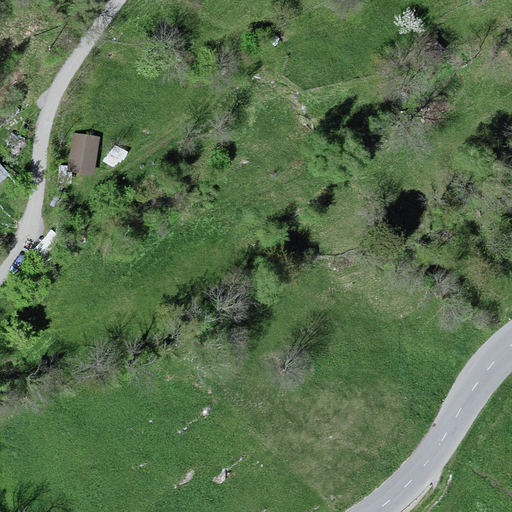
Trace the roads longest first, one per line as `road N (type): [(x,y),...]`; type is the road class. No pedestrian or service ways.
road 1 (residential): [(0,271),(31,225),(51,102),(118,0)]
road 2 (tertiary): [(511,353),(476,387),(421,477),(371,511)]
